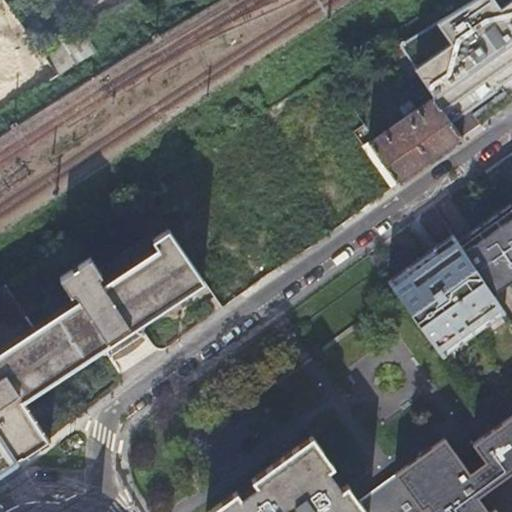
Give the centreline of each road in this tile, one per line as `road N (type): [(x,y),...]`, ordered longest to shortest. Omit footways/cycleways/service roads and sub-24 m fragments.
road 1 (residential): [(106,511),(104,437),(125,405),(260,298),(511,125)]
road 2 (track): [(395,345),(448,418),(381,464),(302,359)]
road 3 (track): [(421,381),(379,411),(353,375),(395,345)]
